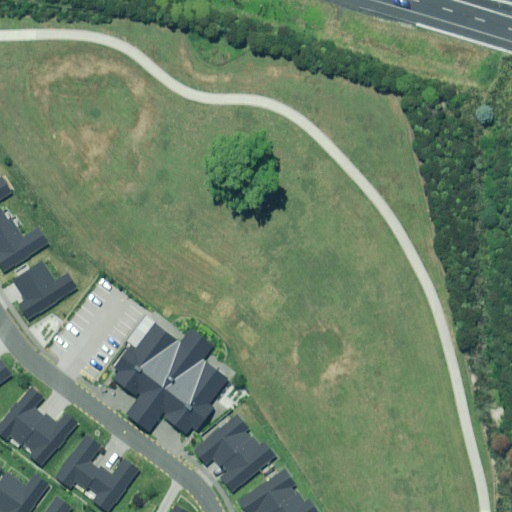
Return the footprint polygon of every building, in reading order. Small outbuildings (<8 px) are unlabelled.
[(11,276),(54,247),(45,234),(30,244),(17,225),(14,227),(3,209),(17,200),(7,186),(0,190),(0,251),(5,260),(2,262),(11,276)] [(35,323),(84,291),(75,277),(65,284),(51,263),(22,282),(36,303),(26,310),(35,323)] [(171,342),(145,323),(109,372),(136,393),(116,419),(138,435),(158,408),(189,431),(225,382),(195,360),(203,350),(179,332),(171,342)] [(0,385),(8,380),(0,368),(0,385)] [(42,406),(30,397),(0,431),(0,439),(9,447),(13,441),(24,450),(27,447),(38,456),(30,465),(40,474),(74,434),(64,425),(52,438),(40,428),(38,431),(28,423),(42,406)] [(232,498),(272,462),(259,448),(256,451),(244,437),(247,435),(235,421),(195,457),(206,470),(218,459),(234,478),(223,488),(232,498)] [(102,454),(89,445),(59,487),(72,497),(76,491),(87,499),(90,495),(102,503),(95,511),(112,511),(136,478),(125,470),(114,485),(102,476),(100,478),(90,471),(102,454)] [(311,511),(306,505),(303,507),(292,493),(296,491),(284,476),(241,509),(243,511),(311,511)] [(31,511),(47,491),(35,482),(27,492),(7,477),(0,485),(0,511),(31,511)]
